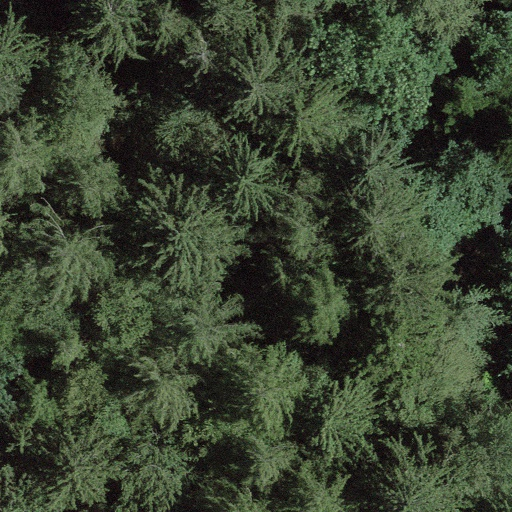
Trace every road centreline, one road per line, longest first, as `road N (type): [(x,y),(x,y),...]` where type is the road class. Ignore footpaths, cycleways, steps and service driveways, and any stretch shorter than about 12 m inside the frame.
road 1 (track): [(511,160),(460,219),(453,251),(511,402)]
road 2 (residential): [(0,303),(108,429),(163,511)]
